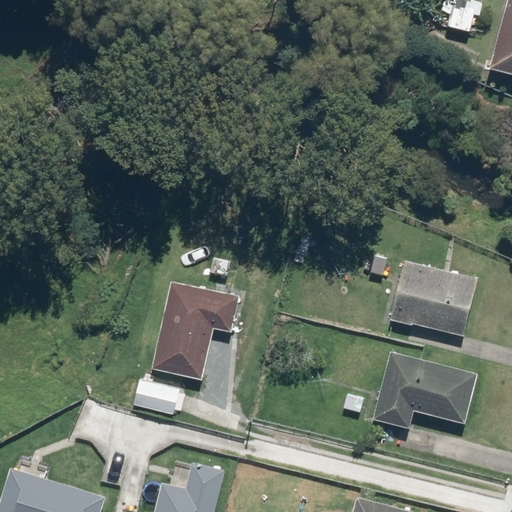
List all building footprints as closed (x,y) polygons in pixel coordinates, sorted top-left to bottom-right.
[(511,0),(497,61),(511,64),(511,0)] [(392,255),(367,252),(364,272),(389,276),(392,255)] [(410,256),(397,312),(469,330),(482,274),(410,256)] [(178,275),(159,363),(208,374),(219,324),(236,328),(244,289),(178,275)] [(511,324),(496,325),(496,340),(511,339),(511,324)] [(482,369),(396,347),(378,414),(415,424),(420,406),(470,418),(482,369)] [(184,385),(144,376),(139,401),(178,409),(184,385)] [(162,477),(153,511),(218,511),(231,462),(194,453),(187,483),(162,477)] [(14,459),(0,503),(0,511),(104,511),(112,490),(14,459)] [(433,511),(362,493),(356,511),(433,511)]
